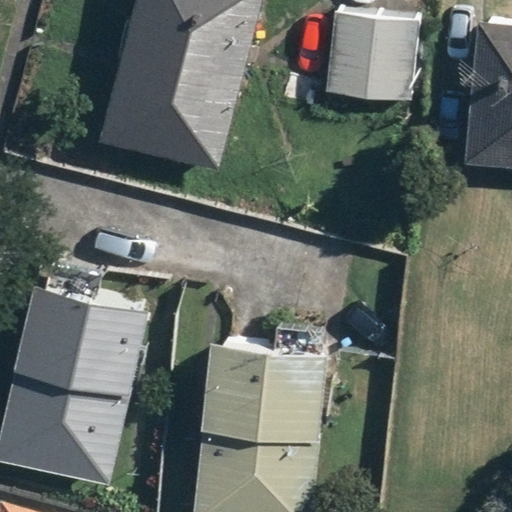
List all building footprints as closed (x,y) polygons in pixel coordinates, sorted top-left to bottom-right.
[(269,0),(141,0),(109,132),(230,162),(269,0)] [(425,9),(339,0),(337,0),(328,87),(416,97),(425,9)] [(511,13),(476,11),(470,159),(511,160),(511,13)] [(158,293),(42,266),(0,445),(0,450),(115,477),(158,293)] [(312,511),(335,343),(224,328),(201,504),(259,511),(312,511)]
